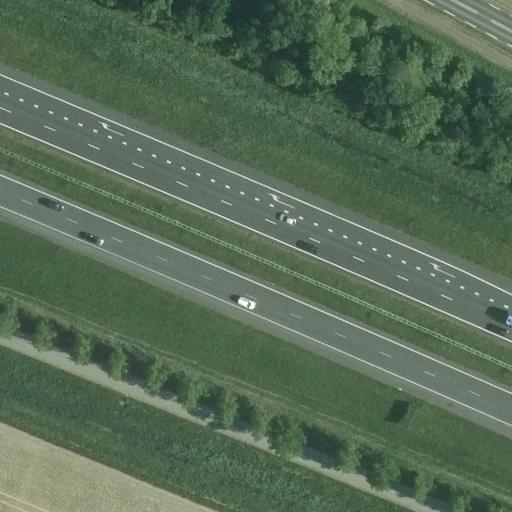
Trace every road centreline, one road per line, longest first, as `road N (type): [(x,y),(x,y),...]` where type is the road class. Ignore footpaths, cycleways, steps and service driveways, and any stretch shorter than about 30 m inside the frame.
road 1 (motorway): [(0,192),(511,411)]
road 2 (motorway): [(511,327),(0,109)]
road 3 (unclassified): [(439,511),(0,335)]
